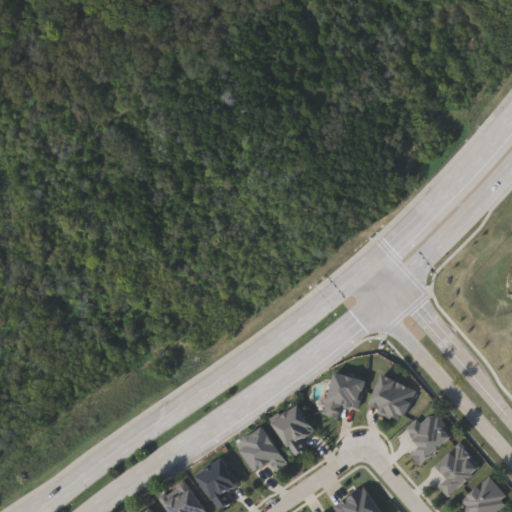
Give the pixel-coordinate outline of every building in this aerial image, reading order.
[(343,406),(341,419),(327,416),(336,374),(368,380),(362,410),(343,406)] [(403,423),(370,407),(385,375),(418,391),(403,423)] [(296,458),(276,421),(302,407),(316,433),(301,441),(307,452),(296,458)] [(241,444),(268,428),(290,465),(263,481),(241,444)] [(200,476),(225,460),(241,485),(226,495),(232,504),(221,510),(200,476)] [(462,505),(468,511),(501,511),(511,503),(511,499),(494,478),(462,505)] [(171,511),(163,497),(191,481),(208,511),(171,511)] [(339,511),(336,507),(366,486),(383,511),(339,511)]
